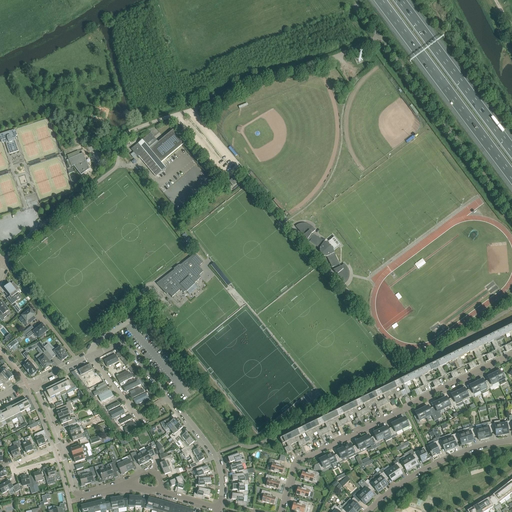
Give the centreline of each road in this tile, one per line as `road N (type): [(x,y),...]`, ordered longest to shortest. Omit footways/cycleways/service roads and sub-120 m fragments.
road 1 (residential): [(511,354),(297,462),(280,511)]
road 2 (motorway): [(380,0),(511,174)]
road 3 (residential): [(218,508),(214,454),(122,343)]
road 4 (motorway): [(511,149),(399,0)]
road 5 (residential): [(368,511),(434,464),(511,441)]
